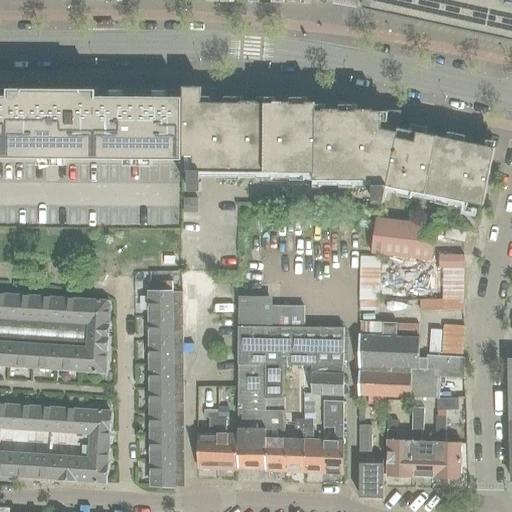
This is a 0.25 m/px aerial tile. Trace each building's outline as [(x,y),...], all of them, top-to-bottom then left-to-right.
[(511,0),(363,0),(362,9),(390,15),(421,22),(421,21),(476,33),(475,34),(506,40),(511,41),(511,0)] [(495,147),(398,128),(382,125),(382,111),(316,110),(316,104),(303,104),(211,103),(202,102),(202,87),(183,87),(183,97),(182,156),(188,156),(188,171),(201,171),(210,172),(303,173),(319,173),(319,180),(373,180),(373,203),(384,203),(387,186),(483,205),(495,147)] [(7,96),(0,95),(0,157),(182,159),(182,156),(183,97),(96,97),(97,89),(7,89),(7,96)] [(188,191),(201,191),(201,171),(188,171),(188,191)] [(437,226),(376,218),(371,253),(432,261),(437,226)] [(444,238),(464,243),(466,232),(446,228),(444,238)] [(439,255),(439,268),(463,268),(464,268),(464,256),(439,255)] [(360,268),(381,268),(381,257),(360,257),(360,268)] [(359,279),(381,279),(381,268),(360,268),(359,279)] [(436,279),(463,279),(463,268),(439,268),(436,268),(436,279)] [(359,290),(380,291),(381,279),(359,279),(359,290)] [(463,279),(436,279),(436,289),(463,290),(463,279)] [(183,292),(182,292),(173,292),(173,282),(149,282),(150,317),(183,317),(183,292)] [(463,290),(436,289),(436,300),(443,300),(463,300),(463,290)] [(380,291),(359,290),(359,301),(380,302),(380,291)] [(0,327),(10,329),(13,296),(0,294),(0,327)] [(10,329),(35,330),(37,297),(13,296),(10,329)] [(35,330),(57,332),(58,322),(59,322),(61,299),(37,297),(35,330)] [(57,332),(72,332),(73,323),(83,323),(85,300),(61,299),(59,322),(58,322),(57,332)] [(242,458),(242,468),(266,469),(266,438),(285,438),(286,397),(284,397),(284,365),(310,366),(343,366),(344,328),(305,328),(305,307),(266,306),(266,299),(244,299),(244,328),(238,328),(238,433),(238,440),(242,440),(242,458)] [(73,323),(72,332),(82,333),(82,335),(108,337),(110,306),(106,302),(85,300),(83,323),(73,323)] [(436,300),(420,300),(420,311),(442,310),(443,300),(436,300)] [(463,310),(463,300),(443,300),(442,310),(463,310)] [(359,301),(359,311),(360,311),(380,312),(380,302),(359,301)] [(150,317),(150,342),(184,341),(183,317),(150,317)] [(398,324),(398,334),(419,335),(419,324),(398,324)] [(444,335),(464,336),(464,326),(444,325),(444,335)] [(359,356),(359,367),(369,367),(416,370),(419,370),(420,358),(420,338),(396,336),(397,328),(383,328),(383,336),(361,335),(361,334),(359,334),(359,342),(360,342),(360,356),(359,356)] [(431,330),(429,353),(441,354),(442,331),(431,330)] [(0,365),(8,366),(10,332),(0,331),(0,365)] [(10,332),(8,366),(32,367),(34,334),(10,332)] [(34,334),(32,367),(56,369),(58,346),(56,346),(57,335),(34,334)] [(72,336),(57,335),(56,346),(58,346),(56,369),(80,370),(82,347),(71,347),(72,336)] [(82,337),(72,336),(71,347),(82,347),(80,370),(105,372),(108,337),(82,335),(82,337)] [(443,346),(463,347),(464,336),(444,335),(443,346)] [(150,342),(150,366),(184,365),(184,341),(150,342)] [(443,356),(463,357),(463,347),(443,346),(443,356)] [(463,357),(443,356),(427,355),(427,358),(420,358),(419,370),(416,370),(416,374),(412,374),(411,398),(438,398),(440,399),(441,377),(465,379),(464,358),(463,358),(463,357)] [(150,366),(151,390),(184,390),(184,365),(150,366)] [(344,375),(343,366),(310,366),(309,374),(311,374),(334,375),(344,375)] [(359,395),(369,395),(411,398),(412,374),(369,371),(359,371),(359,378),(360,378),(360,389),(359,389),(359,395)] [(311,376),(312,394),(312,395),(315,395),(334,396),(344,396),(344,390),(343,390),(343,380),(344,380),(344,375),(334,375),(311,374),(311,376)] [(151,390),(151,414),(184,414),(184,390),(151,390)] [(312,394),(304,394),(304,421),(314,421),(316,421),(315,395),(312,395),(312,394)] [(438,398),(438,410),(446,411),(459,411),(459,399),(448,399),(440,399),(438,398)] [(344,473),(344,421),(344,418),(344,414),(343,414),(343,404),(344,404),(344,402),(334,402),(324,401),(324,428),(334,428),(334,440),(324,439),(324,472),(331,472),(333,474),(338,475),(341,473),(344,473)] [(0,405),(0,428),(3,429),(5,429),(5,440),(13,441),(14,430),(12,430),(13,406),(0,405)] [(13,406),(12,430),(14,430),(27,431),(27,442),(35,442),(38,407),(13,406)] [(38,407),(35,442),(43,443),(44,432),(47,432),(58,433),(60,433),(62,409),(38,407)] [(219,407),(219,417),(227,418),(228,418),(229,408),(219,407)] [(412,476),(423,476),(425,479),(430,479),(432,477),(436,477),(437,442),(436,442),(422,441),(422,432),(424,432),(424,408),(412,408),(412,441),(412,476)] [(58,433),(58,444),(66,444),(66,441),(67,433),(74,434),(84,434),(84,435),(85,411),(62,409),(60,433),(58,433)] [(204,410),(204,418),(208,418),(209,416),(218,416),(218,410),(204,410)] [(461,478),(461,443),(446,442),(446,411),(438,410),(438,416),(436,416),(436,442),(437,442),(436,477),(448,477),(450,480),(455,480),(457,478),(461,478)] [(84,434),(83,446),(108,447),(111,412),(85,411),(84,435),(84,434)] [(151,414),(151,439),(185,438),(184,414),(151,414)] [(208,434),(198,434),(198,470),(202,470),(202,469),(210,469),(210,470),(213,470),(213,467),(217,468),(217,470),(218,470),(218,417),(218,416),(209,416),(208,418),(208,434)] [(218,417),(218,470),(218,468),(222,468),(222,471),(225,471),(226,470),(233,470),(234,471),(238,471),(238,461),(238,440),(238,433),(227,433),(227,418),(219,417),(218,417)] [(285,470),(287,470),(287,472),(298,473),(298,471),(304,471),(304,421),(295,420),(294,438),(285,438),(285,470)] [(314,439),(314,421),(304,421),(304,471),(307,471),(309,473),(315,474),(317,472),(324,472),(324,439),(314,439)] [(388,421),(388,430),(397,430),(398,421),(388,421)] [(360,426),(359,463),(359,496),(361,496),(361,495),(362,495),(362,494),(366,495),(366,496),(383,497),(384,458),(372,458),(372,425),(360,426)] [(412,476),(412,441),(397,441),(397,430),(388,430),(387,475),(399,475),(401,478),(406,478),(408,476),(412,476)] [(151,439),(151,463),(185,463),(185,438),(151,439)] [(266,438),(266,469),(285,470),(285,438),(266,438)] [(0,475),(5,476),(5,474),(9,475),(8,476),(9,476),(11,452),(13,452),(13,441),(5,440),(4,451),(0,451),(0,475)] [(11,452),(9,476),(21,477),(29,477),(29,476),(32,476),(32,477),(34,477),(34,476),(35,453),(35,442),(27,442),(26,453),(13,452),(11,452)] [(35,453),(34,476),(37,476),(37,478),(53,479),(58,479),(58,478),(59,455),(57,455),(43,454),(43,443),(35,442),(35,453)] [(58,444),(57,455),(59,455),(58,478),(61,478),(61,479),(81,481),(82,456),(73,456),(65,455),(65,453),(66,446),(66,444),(58,444)] [(82,456),(81,481),(106,482),(108,447),(83,446),(82,456)] [(152,485),(185,488),(185,463),(151,463),(152,485)]
